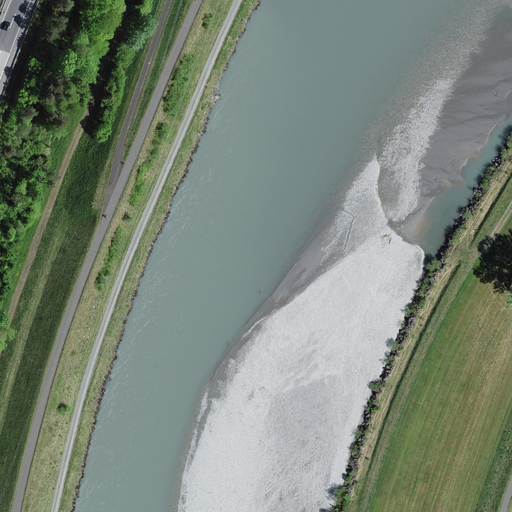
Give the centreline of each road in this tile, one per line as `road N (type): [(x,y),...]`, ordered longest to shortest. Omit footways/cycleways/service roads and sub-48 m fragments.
road 1 (track): [(240,0),(91,366),(55,511)]
road 2 (track): [(114,200),(77,292),(17,511)]
road 3 (track): [(114,200),(199,0)]
road 4 (track): [(171,0),(117,158),(114,200)]
